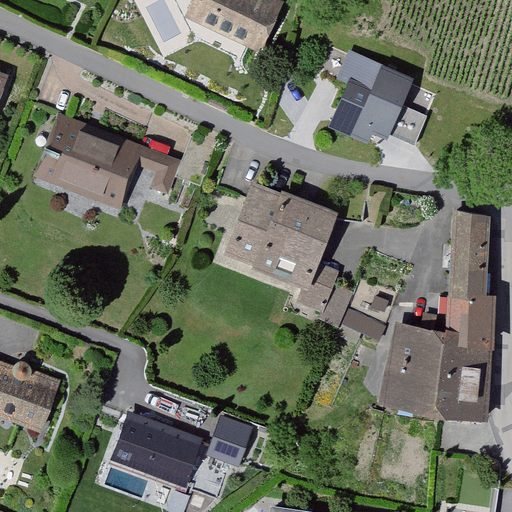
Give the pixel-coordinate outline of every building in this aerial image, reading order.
[(186,0),(182,10),(260,46),(281,1),(278,0),(186,0)] [(412,78),(356,55),(330,118),(364,133),(366,128),(403,143),(405,139),(416,143),(422,127),(413,123),(419,109),(402,101),(412,78)] [(175,160),(53,116),(32,172),(117,203),(133,161),(156,169),(150,185),(164,190),(175,160)] [(280,194),(250,181),(222,249),(302,282),(296,297),(326,309),(323,315),(379,338),(385,325),(343,308),(350,293),(329,284),(335,270),(314,262),(336,209),(283,187),(280,194)] [(491,214),(462,211),(450,329),(395,323),(387,404),(487,413),(499,294),(484,293),(491,214)] [(5,365),(0,362),(0,412),(34,425),(50,379),(23,368),(22,362),(15,359),(9,361),(5,365)] [(194,438),(119,413),(105,454),(180,479),(194,438)] [(246,425),(219,415),(205,451),(232,461),(246,425)] [(471,444),(440,439),(437,456),(468,461),(471,444)] [(455,511),(490,511),(492,478),(457,477),(455,511)] [(172,484),(167,508),(181,511),(188,489),(172,484)]
